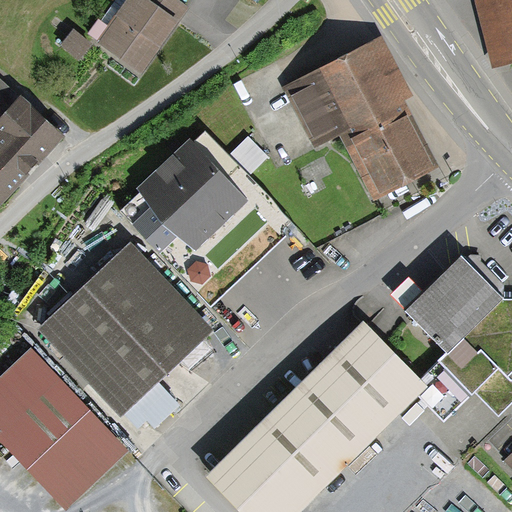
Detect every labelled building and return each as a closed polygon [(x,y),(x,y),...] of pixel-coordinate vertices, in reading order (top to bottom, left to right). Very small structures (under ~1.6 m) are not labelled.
[(178,0),(111,0),(87,34),(141,74),(189,8),(178,0)] [(511,0),(475,0),(493,68),(511,63),(511,0)] [(91,45),(74,30),(61,45),(78,59),(91,45)] [(381,33),(283,84),(315,145),(340,132),(374,197),(437,164),(405,104),(416,98),(381,33)] [(0,118),(20,96),(0,77),(0,118)] [(20,96),(0,118),(0,204),(65,137),(22,95),(20,96)] [(230,156),(204,131),(120,209),(211,307),(296,227),(249,176),(230,156)] [(248,137),(230,156),(249,176),(268,156),(248,137)] [(214,330),(130,242),(39,329),(123,417),(126,414),(139,429),(147,421),(154,429),(179,405),(158,383),(214,330)] [(511,298),(504,298),(467,259),(410,312),(449,353),(440,362),(471,394),(476,389),(498,413),(511,399),(511,382),(506,376),(511,369),(511,298)] [(297,511),(427,386),(366,323),(207,477),(241,511),(297,511)] [(128,450),(32,349),(0,379),(0,430),(2,432),(0,433),(0,442),(65,510),(128,450)]
